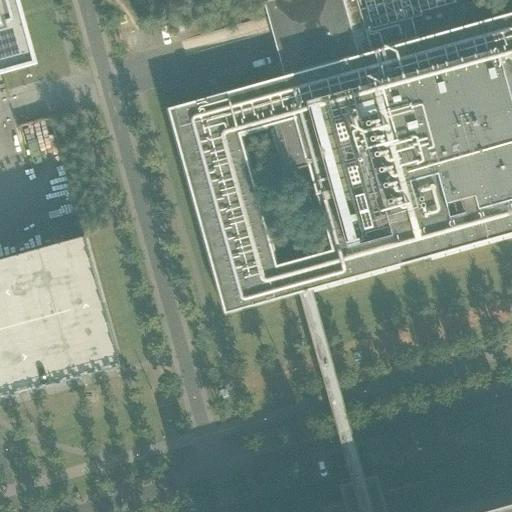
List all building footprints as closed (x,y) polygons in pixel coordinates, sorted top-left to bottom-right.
[(0,0),(0,73),(1,73),(35,64),(26,30),(22,16),(21,12),(17,0),(0,0)] [(371,53),(355,0),(329,0),(297,9),(309,53),(356,40),(361,56),(371,53)] [(310,290),(511,234),(511,13),(371,53),(361,56),(284,77),(168,109),(225,314),(294,295),(310,290)] [(0,400),(122,367),(85,236),(0,259),(0,400)] [(355,511),(369,511),(310,290),(294,295),(355,511)]
